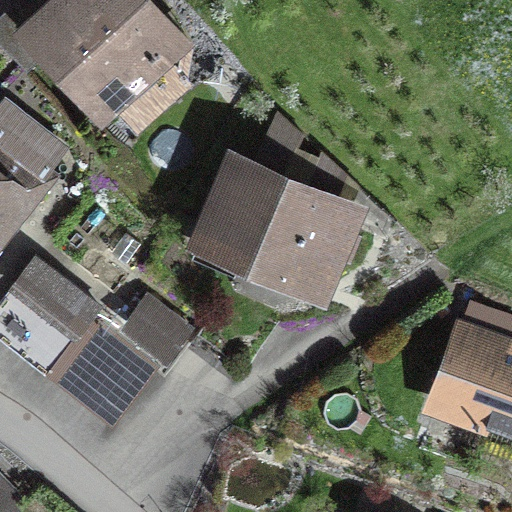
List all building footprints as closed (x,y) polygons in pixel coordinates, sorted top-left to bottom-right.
[(62,0),(34,25),(103,103),(171,43),(133,0),(62,0)] [(0,249),(57,174),(49,168),(64,149),(2,99),(0,101),(0,249)] [(242,250),(321,284),(336,249),(347,253),(355,233),(345,228),(352,212),(232,162),(194,252),(234,269),(242,250)] [(0,301),(0,327),(50,368),(100,304),(37,255),(0,301)] [(244,369),(280,321),(232,285),(196,333),(244,369)] [(129,322),(169,353),(188,328),(147,297),(129,322)] [(511,346),(462,328),(434,402),(511,430),(511,346)] [(0,508),(11,497),(0,485),(0,508)]
